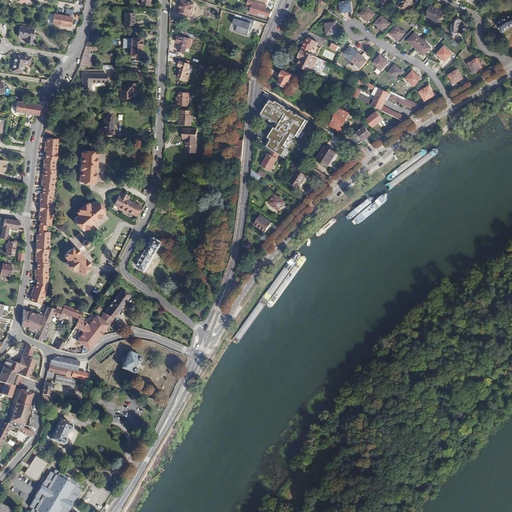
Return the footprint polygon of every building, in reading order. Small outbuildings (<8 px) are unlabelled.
[(264,15),(271,16),(272,12),(273,12),(266,10),(267,6),(249,0),(248,0),(248,5),(253,6),(251,12),(257,14),(258,13),(259,13),(259,15),(264,16),(264,15)] [(401,0),(398,7),(407,11),(412,0),(401,0)] [(183,1),(180,13),(191,16),(195,4),(183,1)] [(340,2),(342,13),(352,11),(351,1),(340,2)] [(430,6),(425,15),(438,22),(443,12),(430,6)] [(368,7),(361,14),(369,21),(376,14),(368,7)] [(125,19),(128,20),(127,25),(135,25),(135,20),(134,20),(134,13),(125,12),(125,19)] [(70,26),(72,17),(54,14),(53,23),(70,26)] [(254,20),(236,15),(232,24),(237,25),(236,31),(248,35),(250,29),(251,30),(254,20)] [(511,15),(506,17),(496,24),(502,32),(507,29),(510,26),(511,25),(511,15)] [(383,16),(376,24),(384,31),(391,23),(383,16)] [(458,34),(458,35),(459,35),(461,35),(462,35),(462,34),(463,33),(463,32),(462,31),(461,30),(459,30),(459,27),(458,24),(458,20),(451,20),(451,26),(452,30),(453,35),(458,34)] [(326,24),(327,35),(338,33),(336,22),(326,24)] [(390,33),(398,40),(405,33),(397,26),(390,33)] [(21,27),(19,36),(26,38),(26,42),(33,43),(35,30),(21,27)] [(416,33),(408,41),(417,48),(423,41),(416,33)] [(176,43),(180,44),(177,50),(185,53),(189,39),(178,36),(176,43)] [(131,38),(130,47),(141,47),(141,39),(131,38)] [(305,40),(302,49),(311,53),(313,48),(315,45),(305,40)] [(417,48),(424,55),(431,48),(423,41),(417,48)] [(333,43),(331,48),(337,51),(339,46),(333,43)] [(351,46),(344,54),(352,61),(359,53),(351,46)] [(437,54),(446,61),(453,54),(445,46),(437,54)] [(130,47),(130,56),(140,56),(141,47),(130,47)] [(301,57),(298,64),(311,71),(311,70),(318,73),(319,72),(321,73),(327,61),(313,54),(311,53),(302,49),(298,56),(301,57)] [(359,53),(352,61),(355,64),(353,66),(357,70),(360,68),(361,68),(368,60),(364,57),(362,55),(359,53)] [(88,55),(83,54),(82,58),(80,65),(79,66),(84,68),(86,64),(91,65),(92,59),(88,57),(88,55)] [(14,55),(12,71),(21,73),(22,63),(28,64),(29,57),(14,55)] [(381,55),(373,63),(382,70),(389,62),(381,55)] [(468,64),(473,73),(483,67),(477,58),(468,64)] [(183,62),(181,66),(184,67),(180,78),(186,80),(191,65),(183,62)] [(388,73),(397,80),(404,72),(395,65),(388,73)] [(449,75),(454,84),(463,78),(458,70),(449,75)] [(413,71),(406,79),(414,86),(421,78),(413,71)] [(83,73),(83,88),(92,88),(91,82),(107,82),(107,74),(83,73)] [(282,80),(278,86),(285,90),(288,84),(291,79),(284,74),(281,79),(282,80)] [(358,82),(377,92),(379,88),(373,85),(360,78),(358,82)] [(121,88),(121,98),(131,99),(131,92),(137,86),(130,80),(121,88)] [(262,85),(271,90),(272,87),(264,82),(262,85)] [(420,92),(425,101),(435,95),(430,86),(420,92)] [(372,106),(404,121),(408,119),(383,106),(388,97),(418,112),(422,109),(405,101),(389,93),(380,89),(374,102),(372,106)] [(265,117),(309,143),(319,128),(320,125),(266,92),(265,99),(271,102),(263,115),(265,117)] [(177,97),(177,106),(189,107),(189,93),(179,93),(179,97),(177,97)] [(15,111),(33,114),(34,115),(38,115),(40,104),(36,103),(17,100),(15,111)] [(339,107),(330,125),(340,131),(350,113),(339,107)] [(184,116),(184,121),(182,121),(179,121),(179,125),(193,126),(193,122),(195,122),(195,116),(194,116),(194,111),(182,111),(182,116),(184,116)] [(367,119),(372,127),(376,125),(383,120),(377,112),(367,119)] [(97,127),(96,133),(110,135),(110,134),(112,134),(113,133),(113,129),(111,129),(112,117),(112,115),(111,113),(108,113),(107,115),(106,116),(104,116),(103,123),(100,123),(100,127),(97,127)] [(366,126),(351,138),(353,139),(360,143),(371,134),(366,126)] [(187,142),(187,152),(196,152),(197,130),(184,129),(183,142),(187,142)] [(44,152),(44,158),(44,160),(42,159),(42,167),(43,167),(42,178),(41,178),(40,185),(42,185),(42,187),(41,193),(41,195),(40,195),(39,202),(40,203),(40,212),(38,212),(38,219),(39,219),(39,221),(39,225),(45,225),(50,225),(52,205),(50,205),(51,196),(52,196),(53,187),(52,187),(52,182),(53,182),(53,177),(54,177),(55,170),(53,170),(54,160),(55,160),(56,152),(54,152),(55,143),(56,143),(57,138),(45,137),(45,141),(45,142),(44,142),(43,150),(44,150),(44,152)] [(237,139),(236,160),(242,160),(244,140),(237,139)] [(284,157),(292,162),(293,163),(297,157),(280,147),(277,153),(280,154),(284,157)] [(269,154),(262,165),(270,171),(274,164),(277,159),(279,156),(280,154),(277,153),(273,151),(272,150),(269,154)] [(324,150),(320,155),(321,156),(318,160),(328,166),(331,162),(334,157),(324,150)] [(81,152),(79,181),(83,182),(83,184),(91,185),(91,182),(94,182),(97,153),(93,153),(93,152),(85,151),(85,152),(81,152)] [(311,174),(325,182),(329,178),(314,168),(313,170),(311,174)] [(252,170),(251,176),(258,181),(262,176),(252,170)] [(306,176),(298,170),(290,182),(298,188),(306,176)] [(112,204),(119,208),(127,212),(135,215),(138,209),(136,208),(137,206),(138,204),(128,199),(129,196),(119,192),(115,200),(114,200),(112,204)] [(270,203),(277,208),(279,210),(285,202),(276,195),(270,203)] [(76,212),(78,215),(74,219),(76,221),(75,223),(79,228),(81,227),(84,230),(85,229),(87,229),(87,226),(97,218),(100,219),(100,215),(104,212),(101,209),(103,208),(98,202),(96,204),(94,201),(89,205),(87,203),(76,212)] [(158,229),(158,230),(159,231),(158,233),(166,239),(176,225),(169,220),(169,218),(167,218),(166,219),(160,215),(155,223),(158,226),(158,227),(158,229)] [(254,224),(266,232),(272,223),(260,215),(254,224)] [(3,227),(1,238),(4,239),(6,240),(7,240),(9,228),(18,230),(20,221),(4,218),(3,227)] [(36,263),(35,269),(35,271),(34,271),(34,274),(35,274),(34,278),(36,278),(36,280),(35,283),(35,287),(34,288),(32,288),(30,295),(32,296),(31,297),(30,301),(41,305),(42,301),(41,300),(44,291),(45,291),(47,286),(47,281),(46,280),(46,276),(46,271),(47,271),(48,264),(46,264),(47,258),(46,257),(46,253),(47,253),(48,246),(47,246),(47,236),(49,236),(49,232),(45,232),(37,231),(37,234),(37,236),(35,236),(35,243),(37,243),(36,253),(34,253),(34,257),(35,257),(35,261),(36,261),(36,263)] [(143,235),(151,240),(153,236),(145,231),(143,235)] [(155,238),(137,267),(146,271),(152,260),(158,251),(163,243),(155,238)] [(82,243),(82,244),(83,245),(83,246),(84,246),(84,247),(86,247),(87,247),(88,247),(89,247),(89,246),(90,245),(90,244),(90,242),(90,241),(89,241),(88,240),(88,239),(87,239),(86,239),(85,240),(84,240),(83,242),(82,243)] [(6,244),(6,249),(7,249),(6,254),(13,256),(16,242),(9,241),(8,244),(6,244)] [(269,243),(263,251),(266,254),(273,246),(269,243)] [(68,261),(66,263),(76,274),(78,273),(80,274),(82,273),(84,274),(89,269),(87,268),(90,266),(89,264),(89,262),(86,261),(79,252),(79,250),(76,249),(75,248),(72,250),(71,249),(66,253),(67,255),(65,257),(68,261)] [(0,270),(1,271),(1,274),(9,276),(12,265),(10,265),(5,264),(3,264),(2,266),(1,266),(0,269),(0,270)] [(178,287),(186,277),(176,269),(168,279),(178,287)] [(122,289),(104,312),(113,319),(130,296),(122,289)] [(99,301),(89,314),(95,316),(104,304),(99,301)] [(58,303),(56,309),(61,311),(64,305),(58,303)] [(64,305),(61,311),(56,309),(47,307),(44,315),(43,317),(42,320),(39,326),(39,325),(33,337),(41,341),(46,329),(45,328),(52,314),(59,317),(61,312),(63,313),(77,317),(79,318),(80,318),(82,311),(64,305)] [(23,310),(22,327),(27,334),(27,335),(33,337),(39,325),(39,326),(42,320),(29,313),(23,310)] [(104,312),(99,319),(108,325),(113,319),(104,312)] [(76,326),(84,332),(77,340),(89,350),(100,336),(108,325),(99,319),(96,316),(95,316),(89,325),(86,322),(82,320),(80,318),(79,318),(76,326)] [(66,324),(58,340),(64,344),(70,335),(74,328),(73,327),(66,324)] [(74,328),(70,335),(77,340),(84,332),(76,326),(74,328)] [(58,340),(55,348),(60,350),(64,344),(58,340)] [(74,344),(85,353),(87,353),(89,350),(77,340),(74,344)] [(23,353),(18,364),(6,358),(3,367),(15,373),(18,374),(31,380),(37,383),(38,382),(39,378),(37,378),(30,376),(35,361),(30,358),(33,350),(25,346),(23,353)] [(12,348),(5,358),(6,358),(18,364),(23,353),(12,348)] [(33,350),(30,358),(35,361),(38,353),(38,352),(33,350)] [(128,354),(120,372),(132,378),(135,377),(137,374),(135,372),(138,367),(141,366),(142,362),(140,360),(128,354)] [(51,360),(48,372),(54,373),(65,375),(67,370),(77,372),(79,362),(76,362),(57,357),(51,360)] [(3,367),(0,374),(0,381),(4,383),(1,394),(10,398),(14,386),(11,385),(15,373),(3,367)] [(54,373),(65,376),(67,371),(73,372),(71,378),(76,379),(77,379),(77,378),(76,378),(77,372),(67,370),(65,375),(54,373)] [(18,374),(14,385),(22,388),(27,390),(31,380),(18,374)] [(55,380),(55,383),(74,387),(76,380),(71,379),(65,378),(65,377),(64,382),(55,380)] [(44,385),(42,394),(48,396),(48,393),(50,394),(51,389),(52,390),(54,385),(48,383),(48,384),(45,383),(44,385)] [(10,398),(6,407),(14,410),(22,388),(14,385),(14,386),(10,398)] [(12,423),(22,426),(28,410),(26,409),(32,393),(23,390),(12,423)] [(6,407),(4,413),(11,416),(14,410),(6,407)] [(60,419),(51,439),(61,444),(64,443),(66,440),(64,438),(68,430),(70,429),(71,426),(70,424),(60,419)] [(2,421),(0,425),(0,445),(8,431),(16,434),(18,432),(31,437),(33,432),(29,431),(18,426),(17,428),(9,425),(8,424),(3,422),(2,421)] [(35,457),(25,473),(35,480),(46,464),(35,457)] [(43,482),(34,497),(34,498),(29,507),(32,509),(30,511),(67,511),(69,510),(72,504),(74,502),(77,497),(81,490),(77,489),(80,485),(73,481),(62,475),(54,470),(52,474),(49,472),(43,482)] [(0,511),(6,511),(9,509),(0,503),(0,511)]
